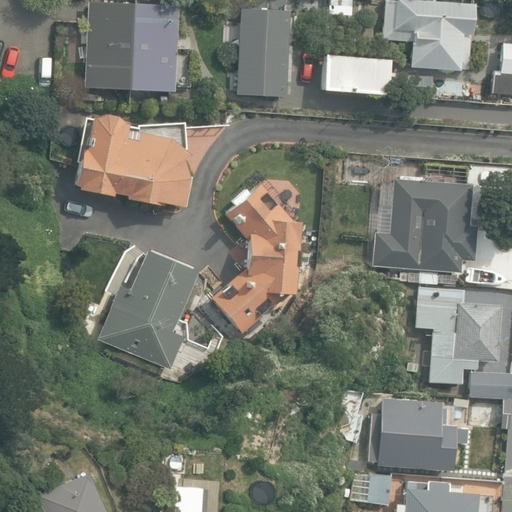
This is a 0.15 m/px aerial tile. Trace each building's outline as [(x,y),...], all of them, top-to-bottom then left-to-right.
[(341,9),(349,9),(349,7),(350,7),(350,0),(328,0),(328,6),(341,7),(341,9)] [(458,69),(468,70),(469,35),(472,35),(473,3),(395,0),(388,0),(383,0),(382,40),(410,41),(408,67),(458,69)] [(84,87),(174,91),(177,6),(87,2),(84,87)] [(236,94),(284,96),(288,11),(240,9),(236,94)] [(490,92),(511,93),(511,43),(500,42),(498,70),(491,70),(490,92)] [(321,89),(386,94),(388,60),(324,55),(321,89)] [(404,95),(439,97),(440,84),(405,82),(404,95)] [(126,199),(180,209),(188,178),(182,160),(189,155),(169,139),(126,130),(126,125),(123,124),(117,116),(105,115),(92,118),(84,148),(80,148),(74,185),(79,185),(78,191),(113,196),(113,192),(127,194),(126,199)] [(336,277),(359,278),(365,186),(352,185),(354,159),(319,157),(312,276),(336,277)] [(372,266),(459,272),(460,260),(472,261),(474,226),(467,225),(469,183),(464,183),(465,167),(424,164),(423,176),(399,175),(399,179),(393,179),(393,182),(378,181),(372,266)] [(245,329),(249,334),(261,325),(256,319),(290,291),(295,220),(260,182),(223,212),(243,235),(240,270),(209,295),(240,333),(245,329)] [(97,339),(169,369),(183,336),(171,331),(196,271),(144,250),(128,290),(119,286),(97,339)] [(436,284),(437,273),(406,271),(405,282),(436,284)] [(494,362),(498,305),(460,302),(461,290),(414,287),(412,327),(430,329),(426,382),(459,384),(461,368),(474,369),(474,360),(494,362)] [(403,371),(416,372),(417,364),(405,362),(403,371)] [(464,429),(508,430),(511,372),(469,370),(468,398),(455,397),(454,414),(465,415),(464,429)] [(365,391),(364,408),(375,408),(376,392),(365,391)] [(375,465),(448,470),(452,409),(436,408),(437,401),(377,397),(376,414),(367,413),(366,431),(368,431),(366,460),(375,461),(375,465)] [(350,499),(388,504),(390,474),(368,473),(369,464),(361,458),(353,456),(356,441),(337,437),(335,471),(353,473),(350,499)] [(104,511),(86,472),(36,494),(43,511),(104,511)] [(469,511),(470,490),(443,489),(443,482),(408,480),(408,487),(400,487),(399,511),(469,511)] [(200,511),(200,509),(211,509),(212,488),(169,487),(168,511),(200,511)]
